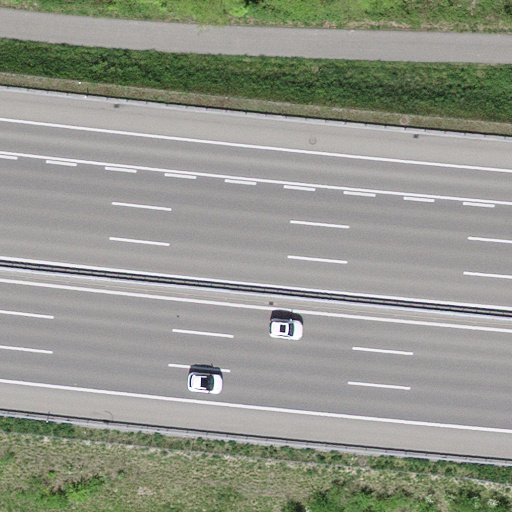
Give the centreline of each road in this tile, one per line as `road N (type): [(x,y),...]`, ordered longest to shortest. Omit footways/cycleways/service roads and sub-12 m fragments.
road 1 (motorway): [(511,257),(0,206)]
road 2 (motorway): [(0,329),(511,379)]
road 3 (unclassified): [(0,21),(511,47)]
